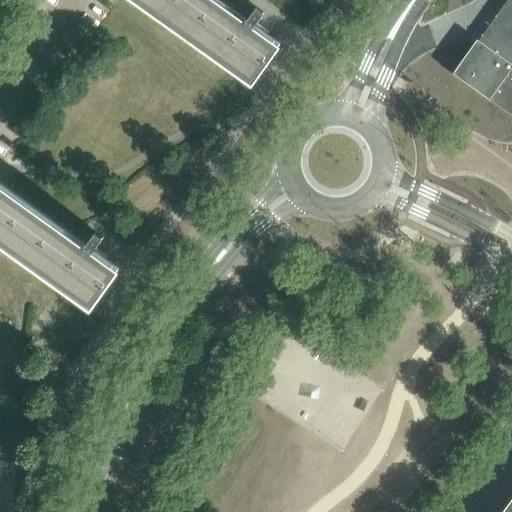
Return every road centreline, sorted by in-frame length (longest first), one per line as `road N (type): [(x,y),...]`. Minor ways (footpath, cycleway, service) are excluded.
road 1 (tertiary): [(289,175),(216,244),(63,511)]
road 2 (tertiary): [(83,511),(202,289),(251,232),(304,196)]
road 3 (unclassified): [(371,190),(511,255)]
road 4 (unclassified): [(511,232),(381,164)]
road 5 (tertiary): [(371,131),(384,77),(423,0)]
road 6 (tertiary): [(404,0),(337,112)]
